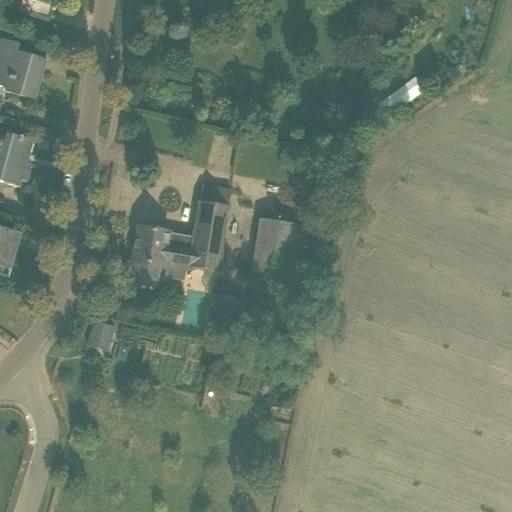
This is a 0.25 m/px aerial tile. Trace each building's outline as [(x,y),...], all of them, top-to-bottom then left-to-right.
[(367,29),(347,31),(349,49),(368,48),(367,29)] [(4,92),(35,101),(46,60),(16,52),(18,44),(0,39),(0,85),(6,87),(4,92)] [(0,182),(19,188),(21,181),(26,183),(31,165),(27,164),(33,142),(5,135),(3,142),(0,141),(0,182)] [(131,263),(135,264),(132,277),(137,284),(150,286),(157,281),(159,268),(162,268),(163,263),(188,267),(187,268),(217,273),(228,208),(228,207),(230,192),(202,187),(199,203),(193,238),(168,234),(168,233),(137,228),(131,263)] [(285,289),(295,226),(260,220),(249,283),(285,289)] [(0,267),(9,270),(19,234),(0,229),(0,267)] [(94,322),(87,346),(108,352),(114,327),(94,322)]
